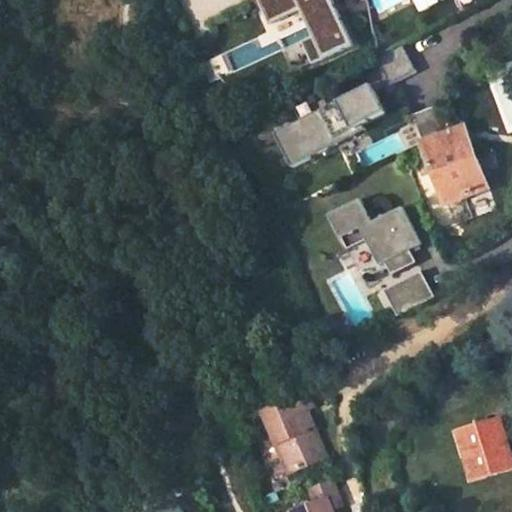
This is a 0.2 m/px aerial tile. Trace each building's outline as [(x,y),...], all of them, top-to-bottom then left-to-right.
[(399,56),(374,68),(386,94),(412,83),(399,56)] [(270,144),(287,177),(357,140),(355,135),(378,122),(363,97),(270,144)] [(491,204),(469,140),(447,148),(437,119),(409,128),(441,220),(491,204)] [(416,256),(398,218),(368,233),(356,210),(325,226),(342,260),(361,251),(374,277),(380,274),(386,287),(411,274),(405,262),(416,256)] [(429,310),(416,283),(379,301),(392,328),(429,310)] [(289,417),(282,403),(251,418),(259,434),(274,425),(289,417)] [(511,466),(497,413),(453,425),(467,477),(511,466)] [(289,417),(274,425),(259,434),(285,485),(324,466),(308,433),(299,437),(289,417)] [(306,511),(336,511),(341,510),(329,486),(307,498),(312,509),(306,511)] [(200,511),(194,501),(187,505),(183,497),(151,511),(200,511)]
